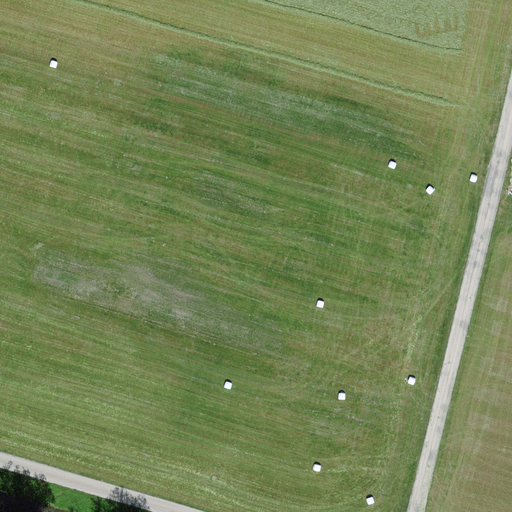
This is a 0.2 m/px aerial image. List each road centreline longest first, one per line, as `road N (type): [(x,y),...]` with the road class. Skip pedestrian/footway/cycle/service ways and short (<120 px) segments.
road 1 (unclassified): [(511,114),(415,511)]
road 2 (unclassified): [(187,511),(0,457)]
